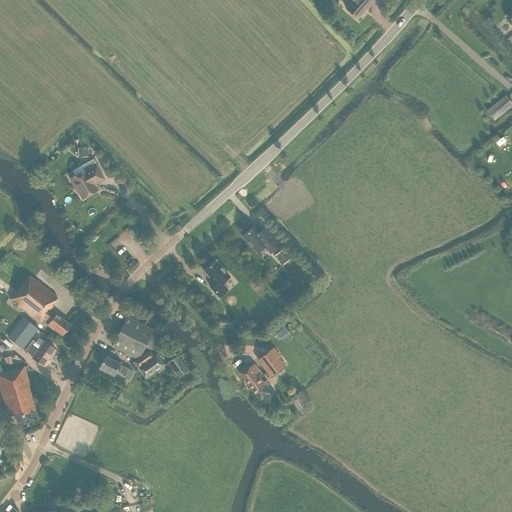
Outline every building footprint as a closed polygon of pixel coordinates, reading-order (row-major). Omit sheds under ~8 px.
[(353,0),(346,9),(358,19),(372,2),(369,0),(353,0)] [(487,110),(495,120),(511,106),(511,102),(506,95),(487,110)] [(87,146),(78,147),(79,157),(87,156),(87,146)] [(84,171),(70,178),(77,192),(78,192),(82,199),(97,191),(94,185),(105,179),(93,159),(82,165),(84,171)] [(264,247),(270,254),(280,245),(264,227),(259,232),(253,225),(241,236),(257,253),(264,247)] [(121,242),(117,247),(130,259),(134,254),(121,242)] [(277,253),(276,254),(285,263),(292,256),(284,247),(279,251),(277,253)] [(228,290),(222,283),(230,276),(215,260),(203,270),(215,283),(210,288),(219,297),(228,290)] [(271,275),(277,283),(288,275),(281,266),(271,275)] [(40,322),(43,318),(49,322),(47,325),(55,331),(56,330),(62,335),(70,325),(56,314),(55,314),(50,310),(53,306),(52,305),(57,298),(30,276),(11,299),(40,322)] [(135,357),(141,353),(144,347),(149,349),(154,339),(156,334),(152,331),(153,330),(127,317),(112,346),(135,357)] [(9,337),(23,349),(38,329),(24,318),(9,337)] [(219,319),(218,329),(232,330),(233,320),(219,319)] [(279,331),(276,333),(284,342),(292,335),(284,326),(279,331)] [(56,350),(44,341),(38,349),(33,345),(30,342),(25,350),(28,352),(33,356),(32,357),(44,366),(56,350)] [(295,356),(304,350),(297,341),(289,347),(295,356)] [(134,361),(134,362),(145,378),(164,365),(156,355),(154,356),(149,349),(136,359),(134,361)] [(277,360),(270,351),(258,359),(271,376),(284,366),(278,359),(277,360)] [(132,371),(128,369),(120,364),(120,363),(105,356),(99,368),(114,376),(117,370),(125,375),(129,377),(132,371)] [(169,362),(177,374),(185,368),(177,357),(169,362)] [(238,372),(260,401),(271,393),(266,387),(269,385),(265,380),(263,382),(256,374),(260,372),(253,363),(249,367),(247,365),(238,372)] [(15,414),(19,426),(37,420),(27,384),(29,384),(24,367),(0,373),(0,387),(9,416),(15,414)] [(300,411),(307,406),(299,396),(292,401),(300,411)]
